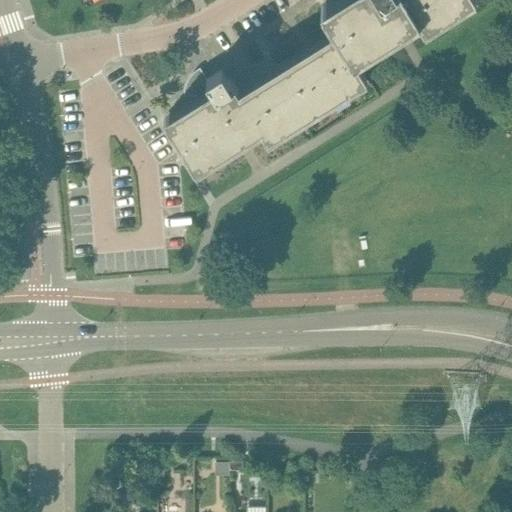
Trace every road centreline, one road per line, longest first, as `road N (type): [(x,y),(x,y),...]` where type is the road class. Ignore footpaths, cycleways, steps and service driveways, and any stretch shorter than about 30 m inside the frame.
road 1 (unclassified): [(50,330),(51,228),(26,60)]
road 2 (residential): [(26,60),(180,39),(243,0)]
road 3 (tertiary): [(511,326),(392,319),(305,332)]
road 4 (tertiary): [(305,332),(511,351)]
road 5 (tertiary): [(121,336),(305,332)]
road 6 (residential): [(49,511),(49,350)]
